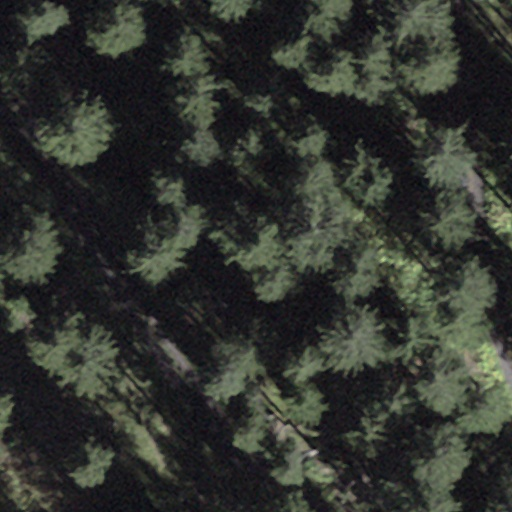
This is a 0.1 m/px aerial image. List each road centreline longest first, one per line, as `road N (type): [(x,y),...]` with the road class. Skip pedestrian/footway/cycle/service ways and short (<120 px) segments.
road 1 (track): [(450,0),(457,115),(487,283),(511,348)]
road 2 (track): [(309,511),(250,466),(110,274)]
road 3 (track): [(110,274),(170,468),(198,511)]
road 4 (track): [(110,274),(58,165),(0,88)]
